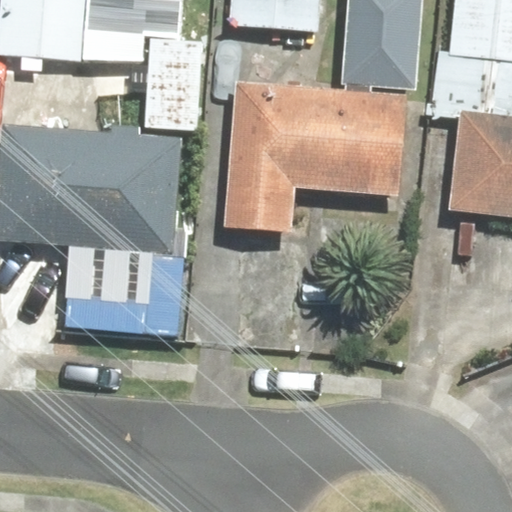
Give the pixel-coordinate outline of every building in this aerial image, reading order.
[(0,0),(0,59),(84,64),(85,38),(143,42),(145,0),(0,0)] [(317,38),(319,0),(233,0),(232,34),(317,38)] [(193,23),(153,19),(144,132),(194,136),(201,44),(191,43),(193,23)] [(409,102),(237,89),(225,233),(293,238),(296,196),(401,204),(409,102)] [(511,123),(461,117),(449,220),(511,227),(511,123)] [(5,130),(0,181),(0,247),(172,263),(183,145),(5,130)]
